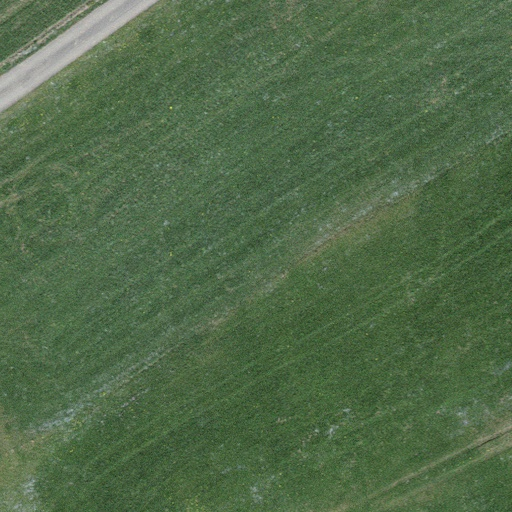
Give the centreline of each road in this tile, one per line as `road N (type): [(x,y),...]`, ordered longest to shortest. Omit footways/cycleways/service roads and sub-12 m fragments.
road 1 (track): [(229,511),(511,379)]
road 2 (track): [(0,84),(119,0)]
